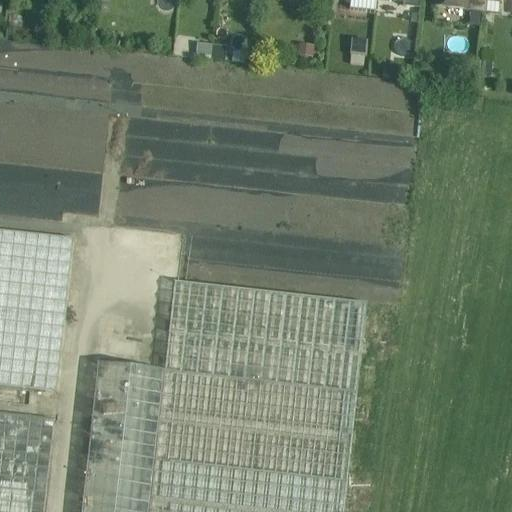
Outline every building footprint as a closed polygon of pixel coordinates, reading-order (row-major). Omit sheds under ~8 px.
[(422,0),(406,0),(406,3),(405,3),(404,7),(421,9),(422,0)] [(436,0),(435,8),(452,10),(453,4),(468,5),(467,11),(469,12),(470,0),(436,0)] [(488,0),(470,0),(469,12),(487,14),(488,3),(488,0)] [(212,47),(200,46),(199,58),(210,59),(212,47)] [(227,49),(215,47),(214,59),(226,61),(227,49)] [(76,239),(0,231),(0,386),(59,393),(76,239)] [(368,303),(176,282),(166,372),(359,393),(368,303)] [(135,353),(136,342),(106,339),(105,350),(135,353)] [(151,511),(166,372),(99,365),(83,511),(151,511)] [(345,511),(359,393),(166,372),(151,511),(345,511)] [(0,511),(45,511),(55,419),(0,413),(0,511)]
